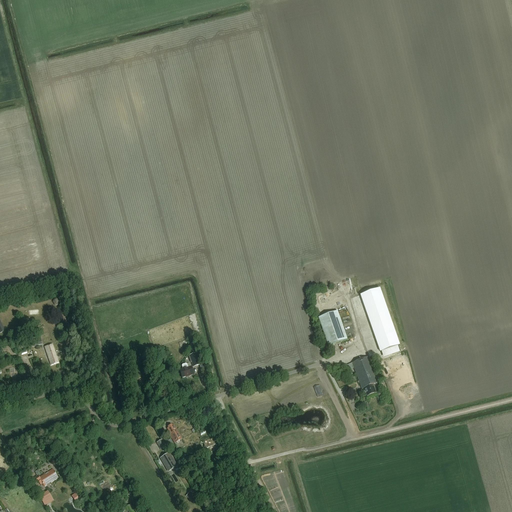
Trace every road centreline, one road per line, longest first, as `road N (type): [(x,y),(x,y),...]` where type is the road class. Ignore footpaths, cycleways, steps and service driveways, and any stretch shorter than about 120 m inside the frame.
road 1 (unclassified): [(0,407),(62,392),(117,426),(216,397)]
road 2 (unclassified): [(302,450),(249,462),(216,397)]
